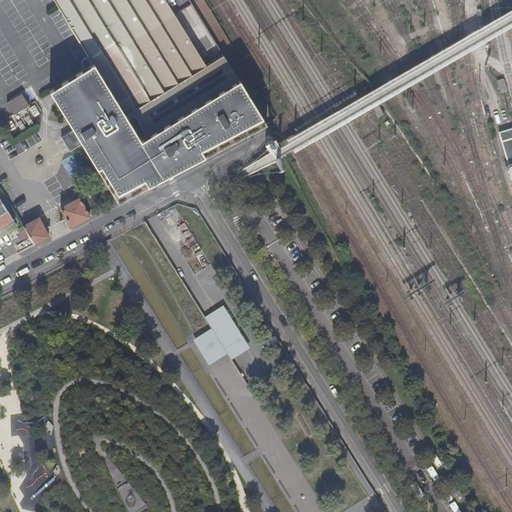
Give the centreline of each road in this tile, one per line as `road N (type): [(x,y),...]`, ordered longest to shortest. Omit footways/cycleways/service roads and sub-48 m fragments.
road 1 (residential): [(403,511),(193,176)]
road 2 (residential): [(193,176),(0,276)]
road 3 (unknown): [(144,201),(206,304)]
